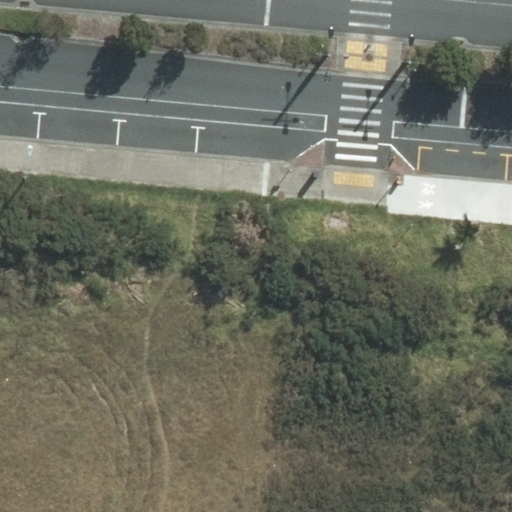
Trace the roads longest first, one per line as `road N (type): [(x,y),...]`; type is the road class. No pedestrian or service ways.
road 1 (tertiary): [(511,114),(0,66)]
road 2 (tertiary): [(219,0),(511,26)]
